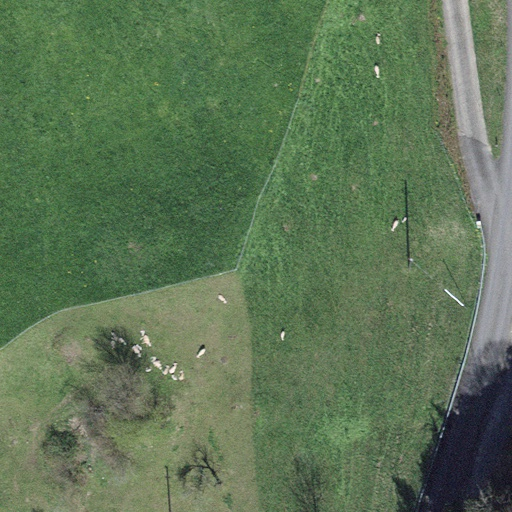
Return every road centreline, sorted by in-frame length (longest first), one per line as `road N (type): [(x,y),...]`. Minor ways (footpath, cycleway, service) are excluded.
road 1 (unclassified): [(511,239),(439,511)]
road 2 (track): [(451,0),(488,201),(511,221)]
